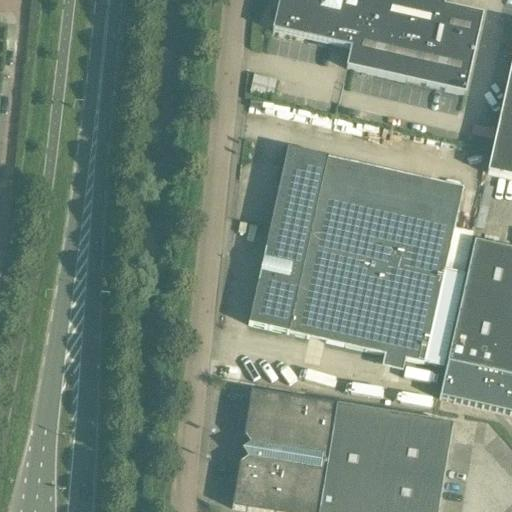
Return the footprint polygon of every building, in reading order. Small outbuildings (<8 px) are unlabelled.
[(279,0),(272,34),(336,48),(350,51),(346,71),(464,97),(483,18),(443,9),(445,0),(279,0)] [(511,61),(486,176),(511,181),(511,61)] [(248,327),(402,362),(424,367),(445,272),(463,191),(287,152),(248,327)] [(511,253),(474,245),(438,401),(511,417),(511,253)] [(445,272),(424,367),(441,371),(463,276),(445,272)] [(231,511),(238,511),(437,511),(451,428),(250,395),(231,511)]
